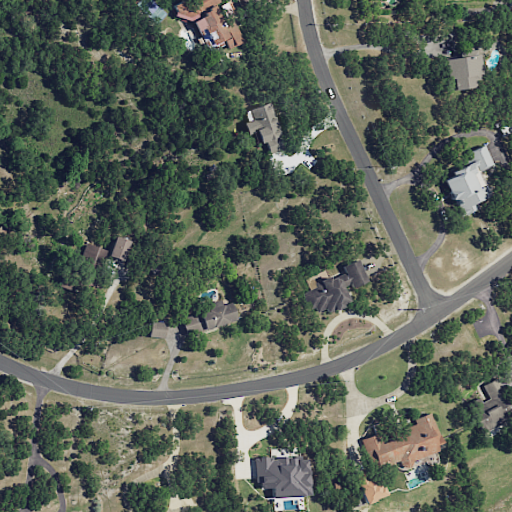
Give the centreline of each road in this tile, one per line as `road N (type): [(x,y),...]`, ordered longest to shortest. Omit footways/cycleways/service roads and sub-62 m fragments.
road 1 (residential): [(511,257),(386,346),(307,377),(131,396),(60,385),(0,363)]
road 2 (residential): [(433,312),(329,87),(306,0)]
